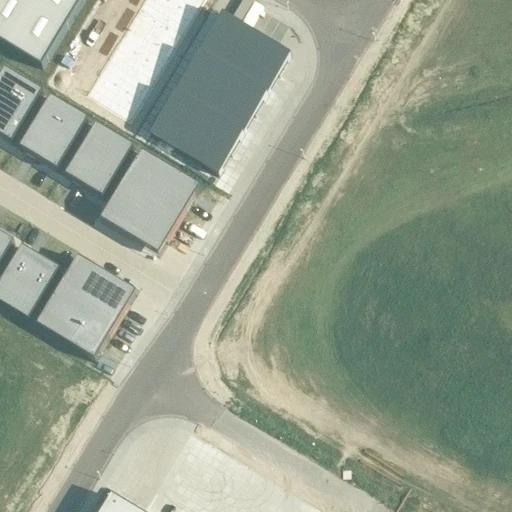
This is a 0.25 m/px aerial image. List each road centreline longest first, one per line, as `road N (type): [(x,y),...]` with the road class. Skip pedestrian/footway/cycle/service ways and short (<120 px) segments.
road 1 (unclassified): [(148,373),(361,29)]
road 2 (unclassified): [(148,373),(377,511)]
road 3 (unclassified): [(61,511),(148,373)]
